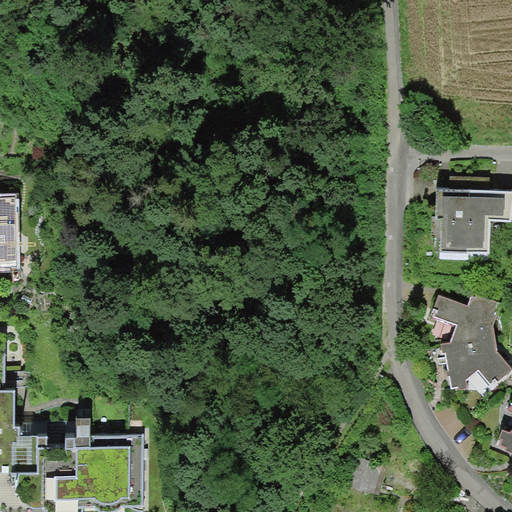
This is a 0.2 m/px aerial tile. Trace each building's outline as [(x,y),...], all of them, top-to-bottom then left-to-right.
[(0,261),(15,262),(16,190),(0,190),(0,261)] [(511,192),(438,190),(435,260),(491,262),(493,220),(511,221),(511,192)] [(497,304),(473,295),(468,303),(441,295),(435,316),(457,322),(454,340),(443,343),(454,390),(470,390),(469,377),(482,367),(497,384),(511,375),(511,363),(499,350),(494,327),(497,304)] [(0,334),(0,511),(41,511),(41,508),(144,507),(145,436),(92,434),(92,414),(79,414),(76,434),(19,433),(18,390),(28,390),(30,374),(7,371),(7,335),(0,334)] [(511,401),(510,403),(511,404),(511,428),(505,428),(502,443),(511,446),(511,401)] [(385,464),(354,456),(345,489),(376,497),(385,464)]
